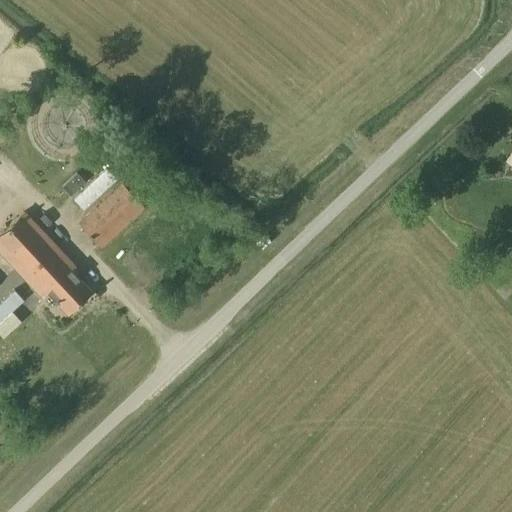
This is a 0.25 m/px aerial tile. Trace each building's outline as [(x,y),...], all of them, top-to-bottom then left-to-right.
[(77,172),(62,186),(70,195),(86,181),(77,172)] [(145,207),(121,183),(78,224),(101,249),(145,207)] [(78,270),(23,211),(0,233),(0,252),(41,297),(47,291),(67,313),(91,291),(74,273),(78,270)] [(265,234),(257,241),(262,247),(270,240),(265,234)] [(14,290),(0,302),(0,334),(2,337),(20,321),(11,310),(23,299),(14,290)]
